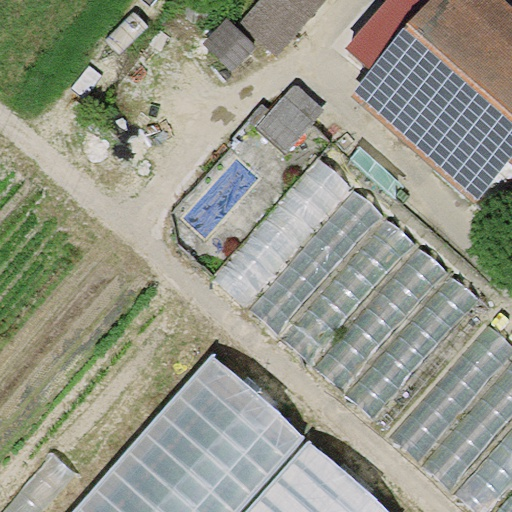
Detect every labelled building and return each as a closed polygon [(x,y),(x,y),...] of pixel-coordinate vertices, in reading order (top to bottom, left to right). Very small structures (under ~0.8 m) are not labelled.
[(326,0),(258,0),(240,21),(279,55),(326,0)] [(511,6),(505,0),(433,0),(349,96),(473,204),(510,163),(511,164),(511,6)] [(296,87),(257,130),(285,155),(324,112),(296,87)] [(318,159),(216,279),(248,306),(350,187),(318,159)] [(383,218),(353,192),(251,310),(281,336),(383,218)] [(414,245),(385,220),(281,339),(310,364),(414,245)] [(420,247),(315,368),(344,393),(449,272),(420,247)] [(478,301),(450,277),(345,398),(373,422),(478,301)]
